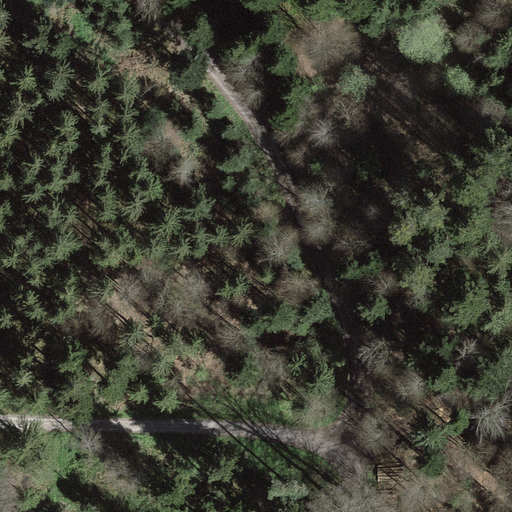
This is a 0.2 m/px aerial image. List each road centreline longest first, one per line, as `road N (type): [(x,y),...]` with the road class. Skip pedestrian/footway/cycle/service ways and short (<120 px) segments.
road 1 (track): [(143,0),(243,105),(275,152),(348,307),(356,511)]
road 2 (track): [(356,405),(296,423),(0,423)]
